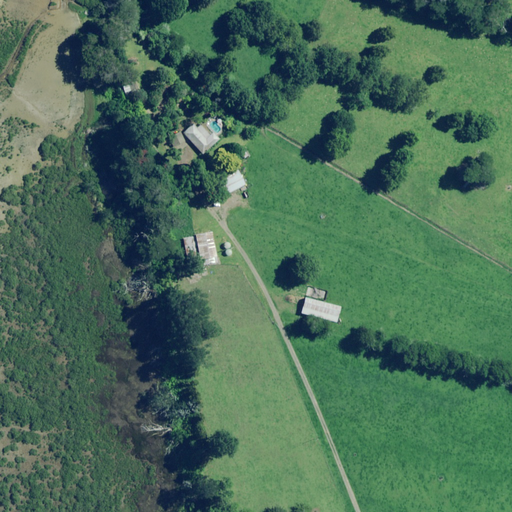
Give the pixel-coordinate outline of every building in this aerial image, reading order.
[(196,128),(192,124),(186,130),(182,133),(202,154),(217,139),(212,133),(209,136),(199,125),(196,128)] [(243,185),(236,172),(218,181),(225,194),(243,185)] [(185,263),(200,260),(201,265),(215,263),(214,256),(210,233),(180,239),(185,263)] [(228,256),(229,256),(230,255),(231,255),(231,254),(231,253),(231,252),(231,251),(231,250),(230,250),(229,249),(228,249),(229,249),(229,248),(229,247),(229,246),(229,245),(228,245),(228,244),(227,244),(226,244),(225,244),(224,244),(223,244),(223,245),(222,246),(222,247),(222,248),(223,249),(224,250),(225,250),(226,250),(225,250),(225,251),(225,252),(225,253),(225,254),(226,255),(227,256),(228,256)] [(327,292),(310,287),(307,296),(324,300),(327,292)] [(339,307),(304,298),(300,313),(335,322),(339,307)]
